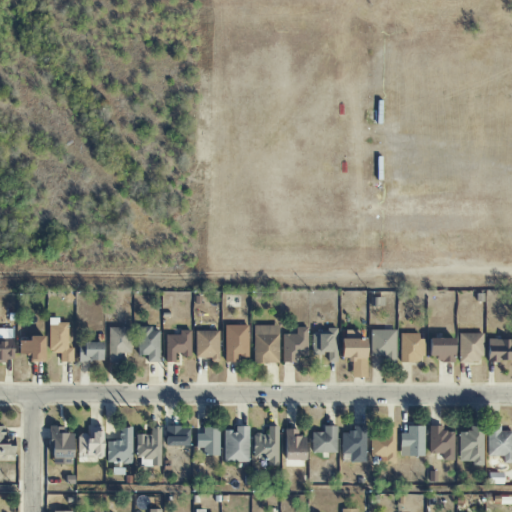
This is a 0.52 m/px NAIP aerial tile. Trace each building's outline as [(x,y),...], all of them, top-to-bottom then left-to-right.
[(383,298),(370,298),(370,306),(383,307),(383,298)] [(72,362),(72,348),(67,348),(67,323),(58,323),(58,319),(48,318),(48,353),(59,353),(59,362),(72,362)] [(247,362),(248,326),(225,325),(224,361),(247,362)] [(277,325),(253,326),(253,364),(278,364),(277,325)] [(307,357),(306,327),(295,327),(295,334),(281,335),(282,363),(296,363),(296,357),(307,357)] [(130,328),(107,328),(108,364),(122,364),(122,354),(130,354),(130,328)] [(158,363),(159,329),(137,328),(136,355),(147,356),(146,363),(158,363)] [(336,362),(335,328),(326,328),(326,334),(311,335),(311,354),(327,354),(327,362),(336,362)] [(190,330),(179,330),(178,336),(165,335),(164,362),(174,362),(175,356),(190,356),(190,330)] [(365,378),(365,338),(358,339),(358,330),(341,331),(342,359),(349,359),(350,378),(365,378)] [(382,356),(382,362),(395,362),(395,331),(370,330),(369,356),(382,356)] [(218,331),(195,331),(195,359),(218,360),(218,331)] [(421,334),(399,334),(399,363),(421,363),(421,334)] [(458,363),(481,363),(481,334),(458,334),(458,363)] [(29,362),(43,362),(44,337),(29,336),(29,341),(19,341),(18,355),(29,355),(29,362)] [(428,361),(453,361),(453,339),(428,338),(428,361)] [(511,361),(511,340),(487,339),(487,361),(511,361)] [(0,341),(0,361),(12,362),(13,342),(0,341)] [(102,361),(101,342),(77,343),(78,362),(102,361)] [(0,426),(0,461),(14,461),(14,435),(3,435),(3,427),(0,426)] [(423,426),(406,426),(406,434),(399,434),(399,457),(423,457),(423,426)] [(453,432),(442,432),(442,427),(428,426),(428,454),(442,454),(441,461),(452,461),(453,432)] [(482,466),(482,426),(469,426),(469,432),(458,432),(458,462),(472,462),(472,466),(482,466)] [(502,456),(502,464),(511,463),(511,456),(511,431),(500,432),(500,426),(486,426),(487,457),(502,456)] [(73,434),(62,434),(62,427),(48,427),(48,451),(52,451),(52,462),(72,463),(73,434)] [(77,454),(86,454),(86,457),(102,458),(102,427),(87,427),(87,434),(77,434),(77,454)] [(160,427),(150,427),(150,435),(137,435),(137,467),(160,467),(160,427)] [(165,428),(165,447),(190,446),(189,427),(165,428)] [(202,450),(202,456),(218,456),(219,428),(203,427),(202,435),(196,435),(195,449),(202,450)] [(223,462),(248,462),(248,427),(234,427),(234,431),(223,431),(223,462)] [(252,459),(267,459),(267,466),(277,467),(277,427),(267,427),(267,434),(253,434),(252,459)] [(336,427),(322,427),(322,433),(311,433),(311,453),(335,454),(336,427)] [(341,433),(340,455),(349,455),(349,463),(364,463),(365,427),(351,427),(351,433),(341,433)] [(371,456),(382,456),(382,462),(395,462),(394,427),(385,427),(385,437),(370,438),(371,456)] [(132,463),(131,428),(118,428),(119,441),(105,442),(106,464),(132,463)]
